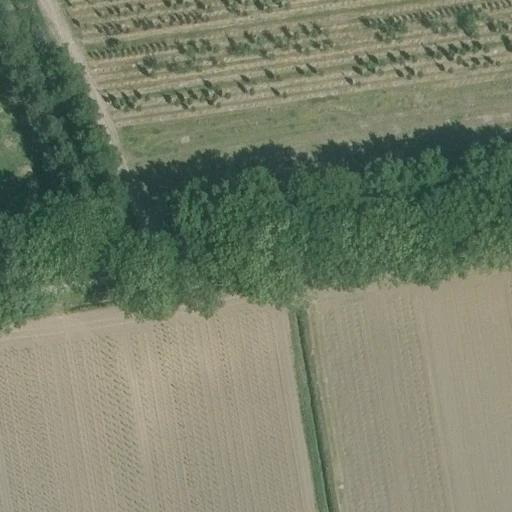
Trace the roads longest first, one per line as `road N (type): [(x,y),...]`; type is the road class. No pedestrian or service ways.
road 1 (unclassified): [(0,295),(511,217)]
road 2 (track): [(50,0),(164,267)]
